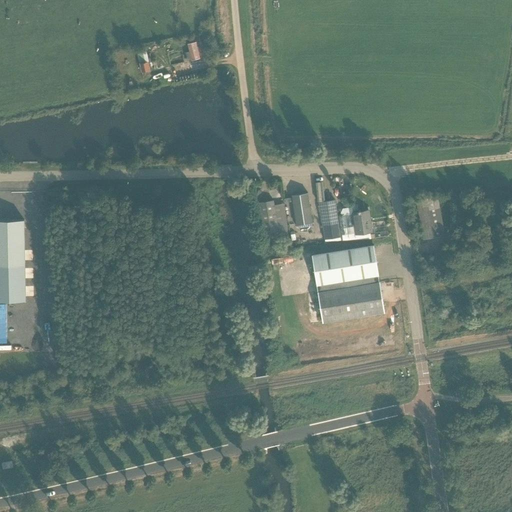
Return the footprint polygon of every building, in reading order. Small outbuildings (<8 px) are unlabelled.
[(188,44),(188,46),(190,52),(186,52),(188,61),(192,60),(192,61),(200,59),(196,42),(188,44)] [(138,53),(140,64),(142,72),(149,71),(148,66),(155,65),(153,59),(148,60),(146,51),(138,53)] [(168,54),(169,64),(180,63),(179,53),(168,54)] [(296,225),(312,223),(308,193),(292,195),(296,225)] [(424,239),(444,235),(436,196),(416,200),(424,239)] [(263,234),(278,232),(273,200),(258,202),(263,234)] [(325,239),(340,237),(335,200),(319,202),(325,239)] [(356,234),(372,232),(369,210),(360,211),(360,210),(358,211),(358,212),(353,213),(356,234)] [(352,214),(339,216),(342,235),(355,233),(352,214)] [(0,300),(26,300),(24,220),(0,220),(0,300)] [(379,282),(378,276),(378,275),(373,245),(312,255),(323,322),(384,312),(379,282)]
